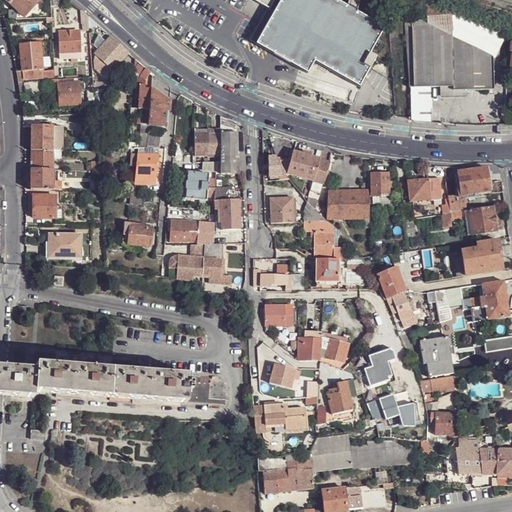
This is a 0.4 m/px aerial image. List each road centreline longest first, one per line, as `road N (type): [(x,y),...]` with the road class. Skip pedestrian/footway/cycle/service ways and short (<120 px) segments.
road 1 (secondary): [(254,112),(383,145),(510,150)]
road 2 (unclassified): [(175,72),(159,248)]
road 3 (residential): [(259,241),(254,112)]
road 4 (residential): [(13,177),(0,51)]
